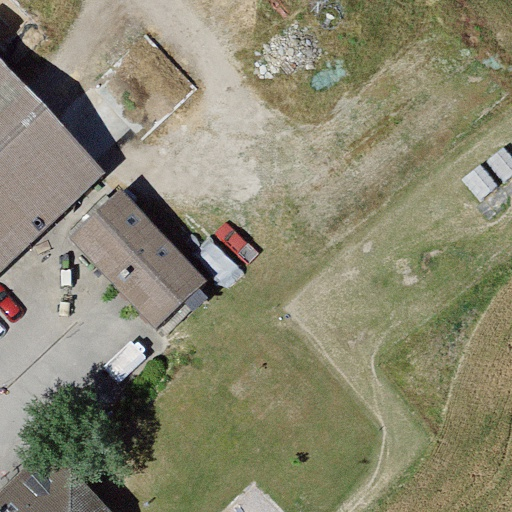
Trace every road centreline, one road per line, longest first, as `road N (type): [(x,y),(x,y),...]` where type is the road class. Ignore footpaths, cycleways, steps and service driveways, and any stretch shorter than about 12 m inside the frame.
road 1 (track): [(135,0),(220,79),(209,120),(155,184)]
road 2 (track): [(107,0),(104,23),(23,112)]
